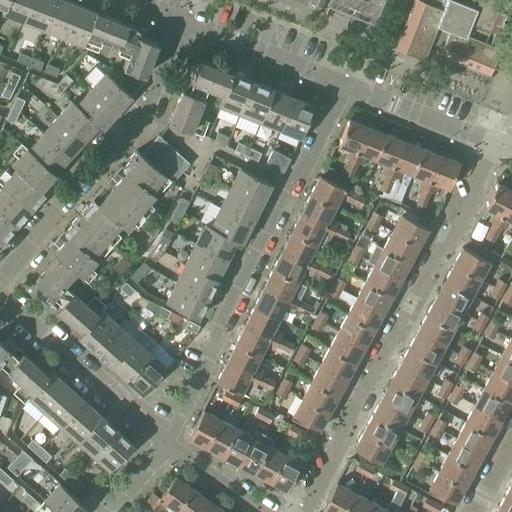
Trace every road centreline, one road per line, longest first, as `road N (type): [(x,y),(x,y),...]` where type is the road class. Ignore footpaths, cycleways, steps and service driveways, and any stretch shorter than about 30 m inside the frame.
road 1 (residential): [(305,511),(440,245),(454,239),(475,200),(472,187),(493,145)]
road 2 (residential): [(165,450),(209,370),(209,340),(280,196),(302,180),(344,88)]
road 3 (residential): [(0,277),(148,108),(185,23)]
road 4 (residential): [(165,450),(0,302)]
road 5 (residential): [(344,88),(185,23)]
road 6 (residential): [(493,145),(344,88)]
